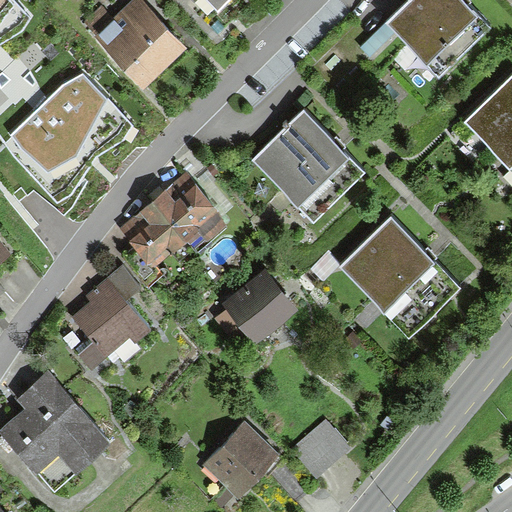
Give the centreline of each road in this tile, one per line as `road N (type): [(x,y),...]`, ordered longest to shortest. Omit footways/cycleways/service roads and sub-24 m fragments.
road 1 (residential): [(308,0),(67,260),(0,353)]
road 2 (tertiary): [(511,341),(372,511)]
